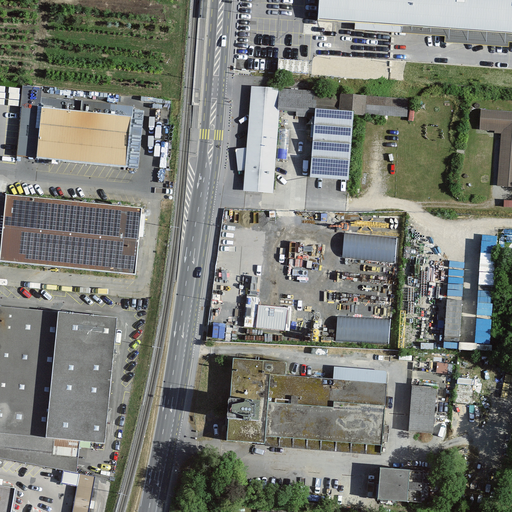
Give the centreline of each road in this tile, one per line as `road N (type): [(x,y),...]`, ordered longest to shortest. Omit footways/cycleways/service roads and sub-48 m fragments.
road 1 (primary): [(221,0),(205,190),(151,511)]
road 2 (unclassified): [(0,171),(155,186),(161,119)]
